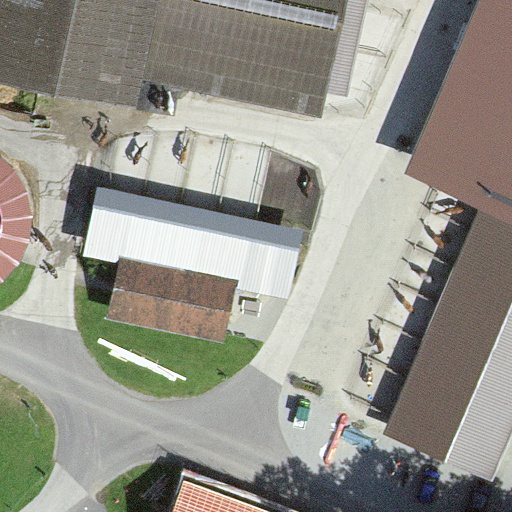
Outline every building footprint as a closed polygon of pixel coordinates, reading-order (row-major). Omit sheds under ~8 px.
[(0,0),(0,85),(130,112),(137,79),(315,116),(339,0),(0,0)] [(511,0),(474,0),(405,163),(483,196),(389,426),(492,471),(511,424),(511,0)] [(0,149),(0,257),(7,262),(54,180),(0,149)] [(285,238),(93,196),(80,254),(118,262),(106,316),(217,340),(230,281),(273,291),(285,238)] [(287,511),(188,475),(174,511),(287,511)]
